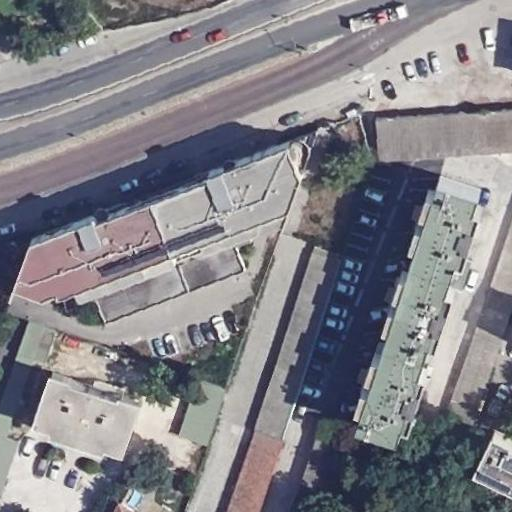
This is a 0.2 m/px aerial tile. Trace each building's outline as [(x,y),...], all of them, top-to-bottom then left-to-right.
[(478,33),(465,34),(468,73),(481,72),(478,33)] [(511,108),(376,116),(379,159),(511,151),(511,108)] [(60,289),(290,201),(299,174),(313,127),(291,137),(256,152),(211,170),(154,193),(119,207),(98,213),(82,219),(64,225),(34,233),(17,280),(45,291),(59,285),(60,289)] [(358,419),(398,432),(481,190),(459,182),(441,176),(431,205),(423,203),(415,228),(422,230),(403,286),(395,283),(388,307),(395,310),(375,366),(369,364),(361,386),(368,389),(358,419)] [(460,453),(511,300),(511,228),(437,445),(460,453)] [(317,247),(257,429),(283,437),(343,255),(317,247)] [(47,364),(59,331),(31,322),(0,406),(0,493),(26,427),(13,422),(35,359),(47,364)] [(122,444),(141,398),(58,364),(41,411),(122,444)] [(227,387),(197,378),(178,437),(207,447),(218,417),(227,387)] [(321,511),(350,426),(323,418),(290,511),(321,511)] [(257,429),(228,511),(257,511),(283,437),(257,429)] [(511,482),(511,439),(494,431),(477,465),(511,482)] [(137,511),(120,502),(114,511),(137,511)]
